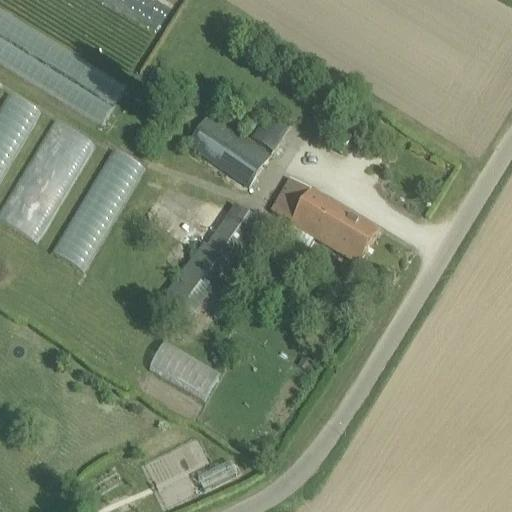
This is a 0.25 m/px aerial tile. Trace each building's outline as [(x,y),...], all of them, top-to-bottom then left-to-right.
[(0,37),(115,109),(127,89),(0,9),(0,37)] [(0,65),(102,129),(115,109),(0,37),(0,65)] [(0,185),(41,115),(9,96),(0,111),(0,185)] [(293,126),(271,112),(253,141),(275,154),(293,126)] [(189,152),(250,192),(273,157),(212,117),(189,152)] [(0,223),(36,245),(95,147),(54,123),(0,213),(0,223)] [(145,172),(113,153),(52,256),(84,275),(145,172)] [(380,234),(312,193),(311,195),(290,183),(272,214),(294,227),(293,228),(360,268),(380,234)] [(204,246),(158,310),(186,331),(255,236),(252,235),(260,224),(236,207),(207,248),(204,246)] [(205,404),(221,376),(166,345),(151,372),(205,404)] [(200,480),(206,492),(240,476),(235,464),(200,480)]
